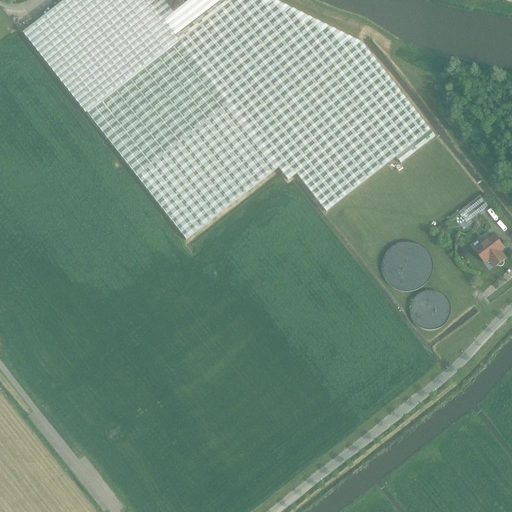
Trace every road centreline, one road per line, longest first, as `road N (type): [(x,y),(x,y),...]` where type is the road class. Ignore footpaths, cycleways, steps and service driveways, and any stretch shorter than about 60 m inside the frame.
road 1 (tertiary): [(270,511),(440,381),(511,307)]
road 2 (unknown): [(511,318),(453,378),(281,511)]
road 3 (unclassified): [(115,511),(0,362)]
